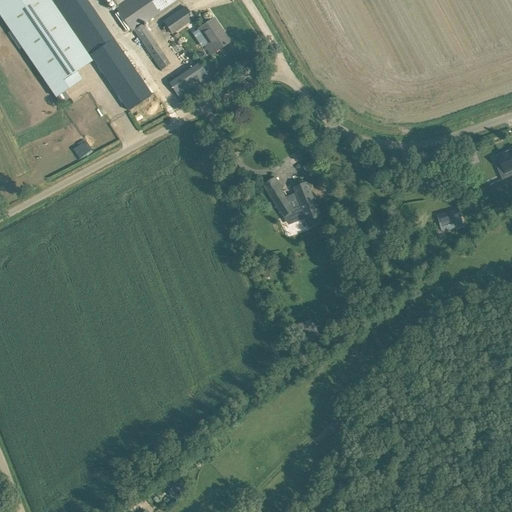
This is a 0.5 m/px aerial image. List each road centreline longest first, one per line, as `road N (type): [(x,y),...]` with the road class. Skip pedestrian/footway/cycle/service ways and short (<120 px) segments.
road 1 (unclassified): [(0,218),(255,80),(291,80)]
road 2 (unclassified): [(291,80),(332,125),(372,143),(444,140),(511,115)]
road 3 (track): [(403,340),(226,511)]
road 4 (track): [(511,280),(453,293),(403,340)]
